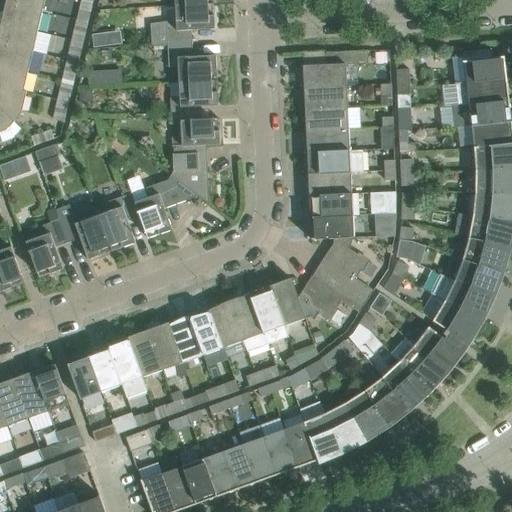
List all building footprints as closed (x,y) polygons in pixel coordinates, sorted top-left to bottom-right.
[(4,2),(4,3),(42,12),(51,14),(54,0),(6,0),(6,3),(4,2)] [(81,1),(77,20),(87,23),(92,3),(81,1)] [(6,4),(1,23),(37,32),(42,12),(3,3),(6,4)] [(215,29),(213,4),(175,6),(176,21),(166,22),(150,24),(151,46),(167,45),(192,43),(192,30),(215,29)] [(87,23),(77,20),(72,40),(83,43),(87,23)] [(0,43),(33,52),(37,32),(1,23),(0,27),(0,43)] [(94,47),(104,46),(102,33),(92,35),(94,47)] [(72,40),(67,60),(78,63),(83,43),(72,40)] [(0,64),(28,72),(33,52),(0,43),(0,64)] [(179,83),(217,81),(216,55),(193,57),(192,43),(167,45),(168,68),(178,68),(179,83)] [(457,85),(506,79),(504,57),(492,58),(491,49),(463,52),(463,56),(460,57),(460,55),(455,55),(455,57),(451,58),(454,85),(457,85)] [(304,88),(346,86),(345,65),(368,64),(368,51),(325,53),(326,65),(303,66),(304,88)] [(67,60),(62,80),(73,82),(78,63),(67,60)] [(0,86),(23,92),(23,91),(28,72),(0,64),(0,86)] [(409,70),(396,70),(397,95),(410,95),(409,70)] [(87,72),(87,86),(105,85),(104,71),(87,72)] [(506,79),(457,85),(459,106),(509,101),(506,79)] [(62,80),(58,100),(68,102),(73,82),(62,80)] [(218,106),(217,81),(179,83),(179,97),(170,99),(171,122),(181,121),(196,120),(195,107),(218,106)] [(391,84),(381,85),(381,95),(387,95),(391,94),(391,84)] [(0,109),(14,122),(21,114),(26,92),(27,92),(23,91),(23,92),(0,86),(0,109)] [(346,86),(304,88),(305,110),(347,108),(346,86)] [(80,90),(80,102),(88,102),(93,97),(92,89),(80,90)] [(397,95),(398,101),(398,109),(411,108),(410,95),(397,95)] [(68,102),(58,100),(53,120),(64,122),(68,102)] [(459,106),(452,107),(454,128),(471,126),(471,127),(511,122),(509,101),(459,106)] [(306,131),(348,129),(347,108),(305,110),(306,131)] [(0,132),(7,130),(14,122),(0,109),(0,132)] [(382,119),(382,128),(393,127),(392,118),(382,119)] [(398,119),(399,130),(407,130),(417,130),(417,118),(398,119)] [(172,137),(174,178),(209,204),(207,168),(205,168),(204,145),(220,145),(219,119),(196,120),(181,121),(181,136),(172,137)] [(511,127),(511,122),(471,127),(474,148),(511,143),(511,127)] [(393,127),(382,128),(380,128),(381,149),(394,149),(393,127)] [(306,131),(307,153),(349,151),(348,129),(306,131)] [(34,146),(54,139),(51,130),(31,137),(34,146)] [(408,143),(407,130),(399,130),(400,152),(417,151),(416,143),(408,143)] [(511,143),(474,148),(476,171),(511,169),(511,143)] [(59,157),(54,145),(35,152),(39,164),(59,157)] [(349,151),(307,153),(308,175),(350,173),(363,172),(362,150),(349,151)] [(1,163),(5,180),(34,174),(30,157),(1,163)] [(400,160),(401,173),(413,173),(413,159),(400,160)] [(384,161),(385,171),(395,171),(395,161),(384,161)] [(511,169),(476,171),(475,193),(511,195),(511,169)] [(395,181),(395,171),(385,171),(385,181),(395,181)] [(309,196),(351,194),(350,173),(308,175),(309,196)] [(414,186),(413,173),(401,173),(402,186),(414,186)] [(174,178),(147,188),(149,197),(135,202),(140,217),(148,239),(172,230),(164,209),(198,196),(209,204),(174,178)] [(121,187),(124,196),(132,193),(122,186),(121,187)] [(396,192),(385,192),(386,214),(396,214),(396,192)] [(95,207),(99,216),(112,252),(135,243),(128,222),(140,217),(135,202),(132,193),(124,196),(95,207)] [(402,206),(414,207),(415,194),(403,193),(402,206)] [(511,195),(475,193),(473,216),(511,221),(511,195)] [(309,196),(310,218),(353,216),(351,194),(309,196)] [(56,211),(68,243),(80,239),(88,260),(112,252),(99,216),(95,207),(72,215),(68,206),(56,211)] [(414,220),(414,207),(402,206),(402,219),(414,220)] [(68,243),(56,211),(55,209),(46,212),(50,223),(38,227),(40,237),(26,242),(39,278),(63,269),(55,248),(68,243)] [(396,214),(385,214),(385,224),(395,224),(396,214)] [(333,239),(352,238),(354,238),(353,216),(310,218),(311,240),(333,239)] [(511,224),(511,221),(473,216),(469,238),(508,247),(511,224)] [(401,227),(400,240),(412,242),(413,229),(401,227)] [(333,244),(317,269),(366,302),(374,291),(356,279),(367,261),(346,247),(352,238),(333,239),(333,244)] [(508,247),(469,238),(463,260),(500,272),(508,247)] [(400,240),(396,257),(406,259),(416,263),(422,245),(415,242),(412,242),(400,240)] [(0,292),(24,284),(11,248),(11,247),(0,251),(0,292)] [(500,272),(463,260),(454,281),(492,297),(500,272)] [(393,274),(404,279),(409,267),(398,262),(393,274)] [(366,302),(317,269),(298,298),(305,318),(309,317),(314,320),(319,312),(329,319),(341,301),(359,313),(366,302)] [(393,274),(383,288),(393,295),(404,279),(393,274)] [(445,301),(480,320),(492,297),(454,281),(442,275),(433,295),(445,301)] [(291,278),(270,286),(284,326),(305,318),(298,298),(291,278)] [(270,286),(249,293),(268,345),(289,338),(284,326),(270,286)] [(249,295),(229,301),(244,341),(247,351),(248,352),(268,345),(249,293),(249,294),(249,295)] [(379,294),(370,308),(381,316),(391,301),(379,294)] [(209,310),(223,348),(244,341),(229,301),(209,310)] [(434,319),(433,321),(466,343),(480,320),(445,301),(434,319)] [(209,310),(189,316),(203,355),(223,348),(209,310)] [(366,313),(359,324),(369,331),(376,320),(366,313)] [(170,324),(169,323),(168,323),(183,363),(203,355),(189,316),(170,324)] [(146,325),(148,330),(162,370),(174,366),(179,378),(187,375),(183,363),(168,323),(161,325),(159,320),(146,325)] [(369,331),(359,324),(352,335),(362,342),(369,331)] [(461,350),(429,327),(414,346),(445,372),(461,350)] [(148,330),(128,338),(142,378),(162,370),(148,330)] [(321,332),(313,334),(316,344),(324,341),(321,332)] [(142,378),(128,338),(107,345),(122,385),(127,400),(147,393),(142,378)] [(405,338),(391,354),(399,362),(427,391),(445,372),(414,346),(405,338)] [(345,341),(334,349),(342,358),(352,350),(345,341)] [(107,345),(87,352),(102,392),(122,385),(107,345)] [(299,365),(318,355),(314,345),(293,352),(294,356),(299,365)] [(342,358),(334,349),(324,357),(332,366),(342,358)] [(102,392),(87,352),(66,360),(81,400),(102,392)] [(299,365),(294,356),(285,361),(290,370),(299,365)] [(427,391),(399,362),(382,378),(408,408),(427,391)] [(316,363),(305,369),(310,379),(321,373),(316,363)] [(48,412),(69,404),(55,364),(34,372),(48,412)] [(255,373),(259,383),(279,376),(276,366),(255,373)] [(305,369),(293,376),(299,386),(310,379),(305,369)] [(34,372),(14,379),(28,419),(48,412),(34,372)] [(249,386),(259,383),(255,373),(246,377),(249,386)] [(408,408),(382,378),(364,391),(387,424),(408,408)] [(0,404),(8,426),(28,419),(14,379),(0,384),(0,404)] [(288,379),(269,385),(272,393),(291,386),(288,379)] [(224,385),(215,388),(218,398),(228,394),(224,385)] [(261,397),(272,393),(269,385),(258,389),(261,397)] [(218,398),(215,388),(205,392),(209,401),(218,398)] [(174,403),(178,412),(187,409),(181,391),(171,394),(174,403)] [(387,424),(364,391),(345,403),(365,438),(387,424)] [(229,400),(232,408),(243,404),(240,396),(229,400)] [(229,400),(208,407),(211,415),(232,408),(229,400)] [(168,416),(178,412),(174,403),(165,406),(168,416)] [(365,438),(345,403),(325,414),(342,450),(365,438)] [(188,415),(191,422),(202,418),(199,411),(188,415)] [(112,421),(113,425),(117,435),(137,428),(133,418),(132,414),(112,421)] [(143,414),(133,418),(137,428),(147,424),(143,414)] [(342,450),(325,414),(304,422),(318,460),(342,450)] [(188,415),(168,422),(172,434),(193,427),(191,422),(188,415)] [(318,460),(304,422),(284,430),(298,468),(318,460)] [(113,425),(92,432),(96,442),(117,435),(113,425)] [(159,425),(148,429),(150,437),(162,433),(159,425)] [(148,429),(125,437),(130,452),(153,443),(150,437),(148,429)] [(298,468),(284,430),(264,437),(277,475),(298,468)] [(64,454),(85,446),(81,436),(60,443),(64,454)] [(277,475),(264,437),(243,445),(257,482),(277,475)] [(60,443),(40,451),(43,461),(64,454),(60,443)] [(257,482),(243,445),(223,452),(237,490),(257,482)] [(23,469),(43,461),(40,451),(19,458),(23,469)] [(237,490),(223,452),(203,459),(216,497),(237,490)] [(90,471),(84,453),(64,460),(67,467),(69,475),(70,478),(90,471)] [(19,458),(0,465),(0,467),(3,476),(23,469),(19,458)] [(216,497),(203,459),(183,467),(196,504),(216,497)] [(67,467),(64,460),(44,467),(50,483),(69,475),(67,467)] [(196,504),(183,467),(162,474),(176,511),(196,504)] [(34,470),(23,474),(26,482),(37,478),(34,470)] [(23,474),(2,482),(5,490),(26,482),(23,474)] [(175,511),(176,511),(162,474),(142,481),(142,480),(141,480),(152,511),(175,511)] [(74,492),(54,499),(58,511),(81,511),(79,504),(74,492)] [(79,504),(81,511),(105,511),(99,495),(98,496),(99,497),(79,504)]
